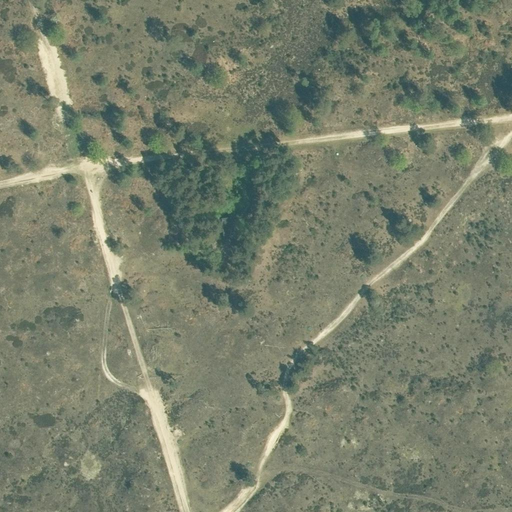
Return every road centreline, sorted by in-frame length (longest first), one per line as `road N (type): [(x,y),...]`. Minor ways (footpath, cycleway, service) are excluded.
road 1 (track): [(185,511),(152,403),(104,372),(116,276),(29,0)]
road 2 (track): [(511,117),(83,162),(0,179)]
road 3 (track): [(511,137),(299,362),(284,386),(287,414),(256,480),(221,511)]
